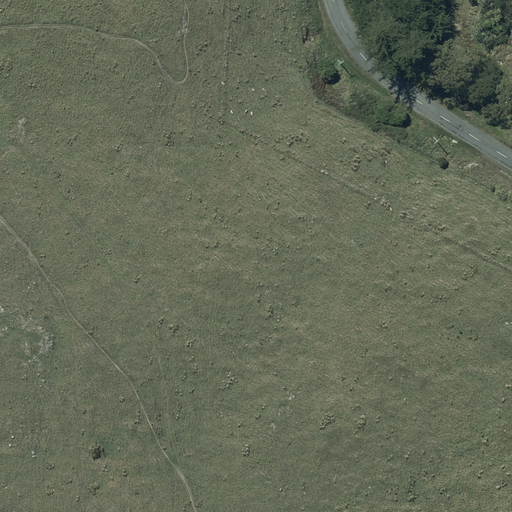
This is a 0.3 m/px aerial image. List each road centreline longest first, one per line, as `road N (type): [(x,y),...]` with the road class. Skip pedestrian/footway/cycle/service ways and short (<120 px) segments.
road 1 (track): [(185,486),(157,354),(128,294),(65,196),(0,136)]
road 2 (unclassified): [(332,0),(344,30),(381,76),(511,160)]
